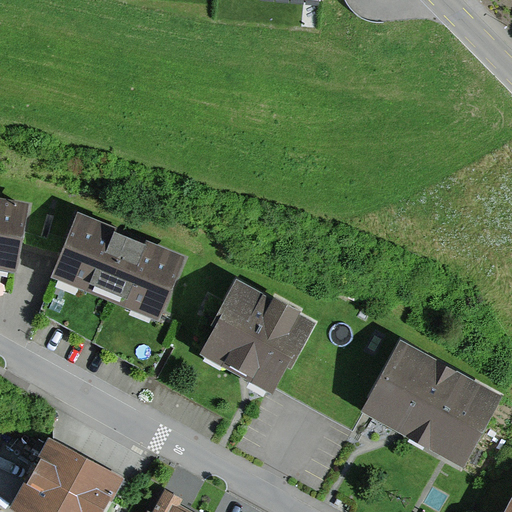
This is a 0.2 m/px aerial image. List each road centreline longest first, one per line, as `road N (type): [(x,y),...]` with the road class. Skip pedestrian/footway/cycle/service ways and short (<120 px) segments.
road 1 (motorway): [(0,98),(511,208)]
road 2 (motorway): [(511,150),(0,46)]
road 3 (residential): [(0,355),(298,511)]
